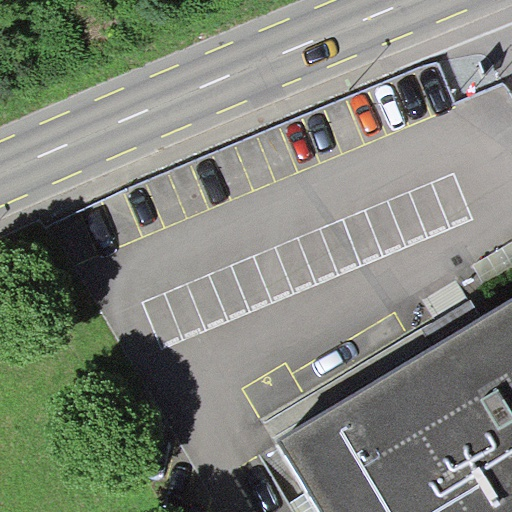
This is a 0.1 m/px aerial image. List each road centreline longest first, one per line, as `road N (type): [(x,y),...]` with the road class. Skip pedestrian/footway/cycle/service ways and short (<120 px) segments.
road 1 (tertiary): [(0,177),(392,0)]
road 2 (unknown): [(511,118),(131,277)]
road 3 (unknown): [(511,245),(209,372)]
